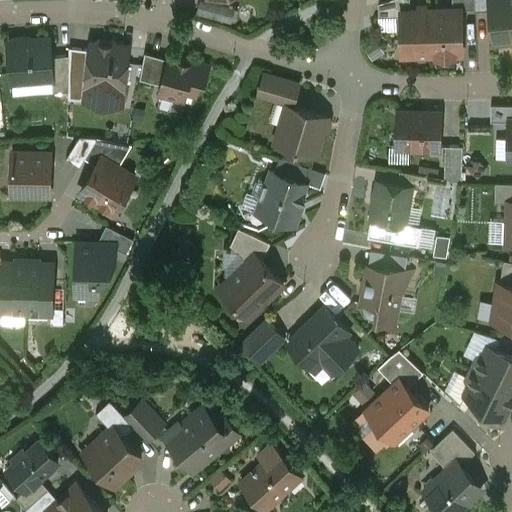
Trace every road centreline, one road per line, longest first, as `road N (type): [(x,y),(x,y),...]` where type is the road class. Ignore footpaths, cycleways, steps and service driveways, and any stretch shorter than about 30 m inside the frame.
road 1 (residential): [(353,72),(161,23)]
road 2 (residential): [(353,72),(342,180),(312,261)]
road 3 (residential): [(161,23),(70,10),(0,15)]
road 4 (residential): [(511,83),(416,87),(353,72)]
